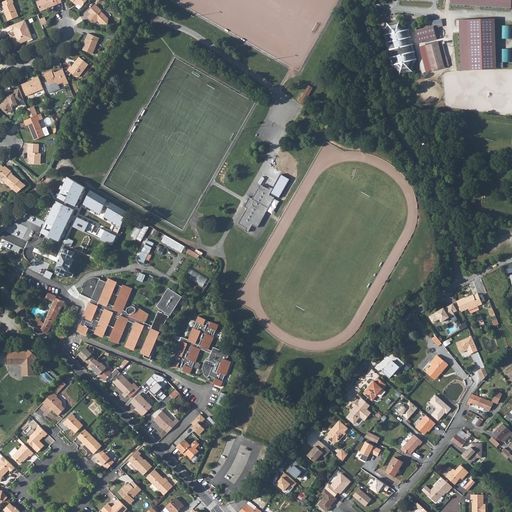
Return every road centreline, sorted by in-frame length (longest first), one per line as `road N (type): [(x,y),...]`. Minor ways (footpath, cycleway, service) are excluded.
road 1 (unclassified): [(227,511),(394,327),(460,282)]
road 2 (residential): [(217,511),(0,296)]
road 3 (unclassified): [(359,0),(394,121),(436,195),(460,282)]
road 4 (residential): [(380,511),(444,440),(475,383)]
road 5 (track): [(360,5),(511,14)]
